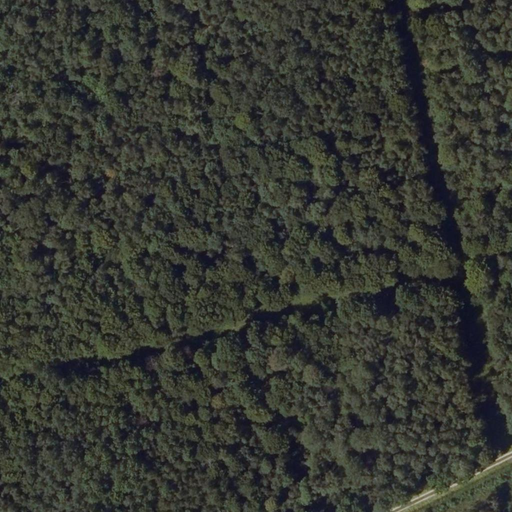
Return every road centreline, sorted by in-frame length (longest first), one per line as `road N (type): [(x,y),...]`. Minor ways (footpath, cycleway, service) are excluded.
road 1 (track): [(229,320),(320,511)]
road 2 (track): [(391,511),(511,454)]
